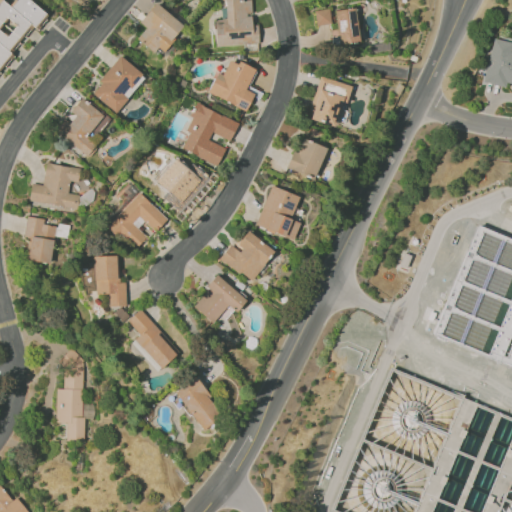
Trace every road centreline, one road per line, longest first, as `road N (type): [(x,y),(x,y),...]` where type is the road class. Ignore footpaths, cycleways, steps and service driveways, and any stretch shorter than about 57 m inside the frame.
road 1 (residential): [(460,0),(257,428),(202,511)]
road 2 (residential): [(0,430),(12,410),(0,293),(9,147),(124,0)]
road 3 (residential): [(279,0),(288,69),(278,107),(239,185),(166,279)]
